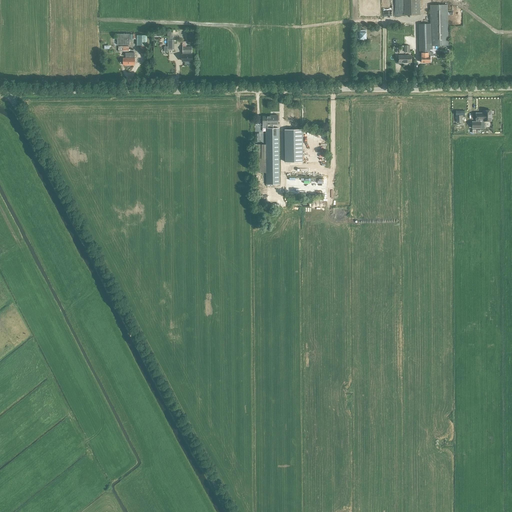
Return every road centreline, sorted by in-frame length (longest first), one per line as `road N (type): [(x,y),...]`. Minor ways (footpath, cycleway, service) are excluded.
road 1 (unclassified): [(11,94),(511,88)]
road 2 (unclassified): [(227,511),(11,94)]
road 3 (track): [(95,19),(296,27),(413,19),(426,0)]
